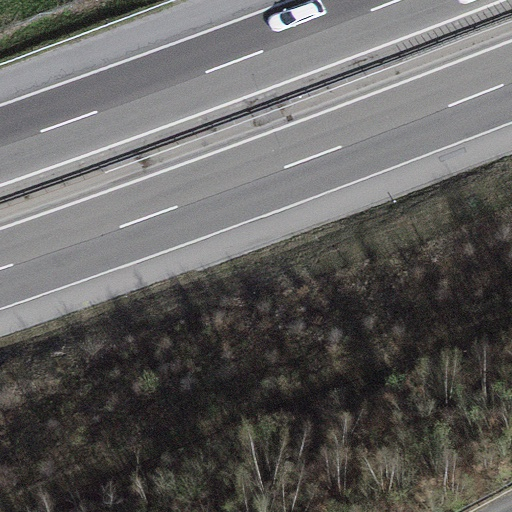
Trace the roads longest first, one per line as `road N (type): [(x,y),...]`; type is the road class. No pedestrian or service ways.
road 1 (motorway): [(0,270),(511,84)]
road 2 (motorway): [(395,0),(0,145)]
